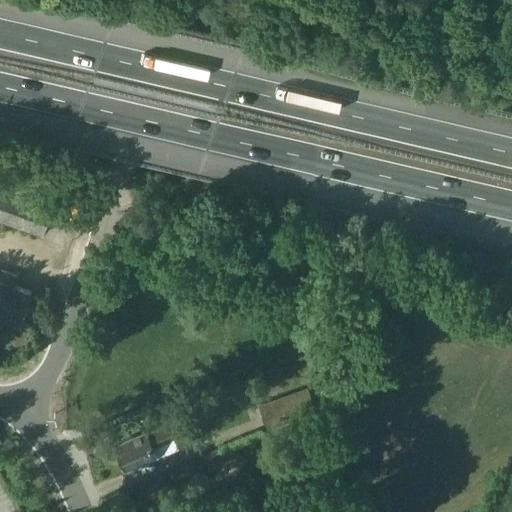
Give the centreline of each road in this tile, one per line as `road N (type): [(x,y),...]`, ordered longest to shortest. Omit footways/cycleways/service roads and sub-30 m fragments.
road 1 (motorway): [(0,87),(511,207)]
road 2 (motorway): [(511,153),(0,34)]
road 3 (tertiary): [(27,402),(70,331),(188,0)]
road 4 (track): [(511,323),(110,220)]
road 5 (tertiary): [(81,511),(27,402)]
